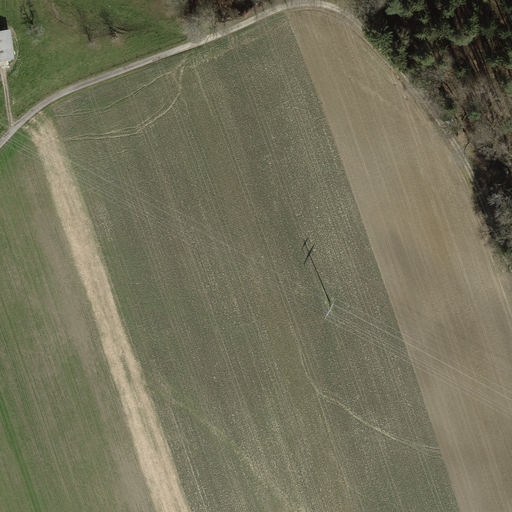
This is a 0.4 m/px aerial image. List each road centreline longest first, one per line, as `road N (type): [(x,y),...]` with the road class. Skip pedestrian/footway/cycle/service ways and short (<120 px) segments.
road 1 (track): [(511,264),(478,182),(419,85),(343,8),(288,5)]
road 2 (track): [(0,141),(49,97),(288,5)]
